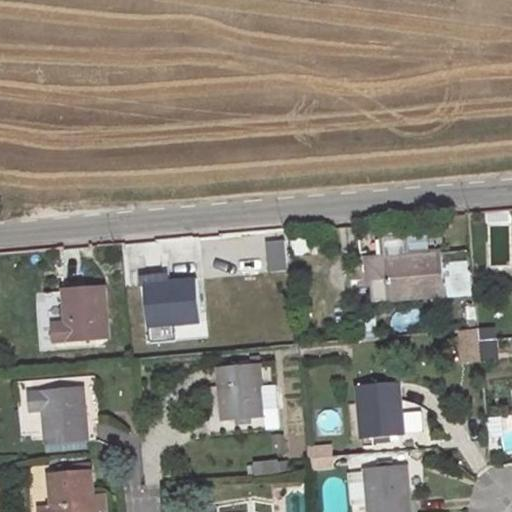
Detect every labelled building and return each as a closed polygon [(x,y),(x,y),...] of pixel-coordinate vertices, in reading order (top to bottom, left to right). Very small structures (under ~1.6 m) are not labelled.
[(284,240),(266,241),(268,273),(286,272),(284,240)] [(447,295),(443,253),(386,258),(390,300),(447,295)] [(206,322),(202,278),(150,283),(154,326),(179,324),(206,322)] [(110,334),(110,284),(66,284),(67,316),(54,316),(54,333),(110,334)] [(180,340),(179,324),(154,326),(155,342),(180,340)] [(493,332),(458,334),(459,362),(495,360),(493,332)] [(264,387),(262,366),(220,370),(224,421),(267,417),(264,387)] [(405,434),(401,382),(358,386),(359,401),(343,403),(345,436),(362,435),(362,438),(405,434)] [(89,435),(82,385),(28,391),(31,410),(43,409),(47,440),(89,435)] [(278,386),(264,387),(267,417),(268,431),(282,429),(278,386)] [(412,511),(409,466),(368,469),(371,511),(412,511)] [(100,511),(95,468),(53,473),(58,506),(47,508),(47,511),(100,511)]
